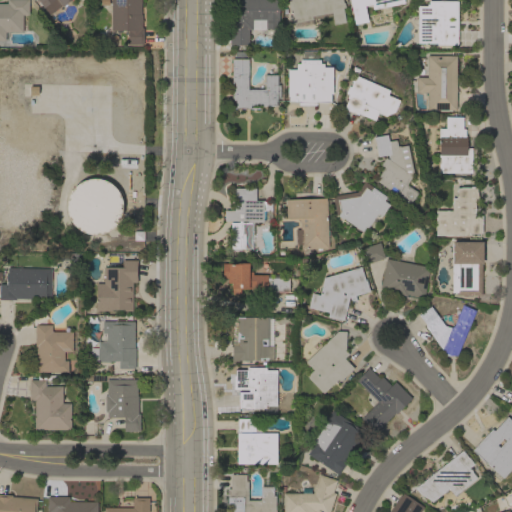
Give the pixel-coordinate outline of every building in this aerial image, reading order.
[(0,3),(6,3),(6,0),(28,0),(28,14),(22,14),(22,32),(5,31),(5,40),(0,40),(0,3)] [(68,0),(49,15),(43,7),(42,7),(37,0),(68,0)] [(110,0),(140,0),(140,14),(141,14),(141,26),(143,26),(143,44),(127,44),(127,30),(122,30),(110,30),(110,0)] [(251,29),(248,29),(247,45),(229,44),(229,13),(231,13),(231,0),(278,0),(278,15),(278,18),(279,18),(278,28),(263,28),(263,29),(251,28),(251,29)] [(312,18),(312,19),(310,20),(311,23),(293,27),(292,23),(290,23),(289,17),(291,16),(290,13),(289,13),(286,0),(341,0),(342,2),(344,2),(345,7),(342,8),(345,22),(333,24),(331,15),(312,18)] [(403,0),(403,3),(372,9),(371,4),(364,5),(367,21),(360,23),(361,28),(352,30),(351,23),(353,23),(348,0),(403,0)] [(417,5),(426,6),(426,4),(428,4),(428,0),(457,1),(457,45),(436,45),(436,43),(416,43),(417,5)] [(301,50),(316,50),(316,59),(319,59),(319,63),(323,63),(323,67),(332,67),(332,94),(331,94),(331,103),(316,103),(316,106),(297,105),(297,103),(286,103),(287,69),(295,69),(295,63),(299,63),(299,59),(300,59),(301,50)] [(234,51),(244,51),(244,58),(247,58),(247,89),(263,88),(263,87),(264,87),(264,74),(276,74),(276,84),(279,84),(279,98),(276,98),(276,105),(250,105),(250,107),(234,108),(234,100),(232,100),(231,58),(234,58),(234,51)] [(455,55),(455,110),(426,109),(426,92),(416,92),(416,77),(426,77),(427,55),(455,55)] [(377,113),(374,120),(357,113),(357,114),(343,108),(347,98),(346,98),(347,94),(345,93),(348,86),(349,87),(354,75),(389,90),(387,94),(399,100),(394,111),(384,116),(377,113)] [(438,128),(445,128),(445,117),(462,117),(462,129),(465,129),(464,136),(465,136),(465,148),(471,148),(470,172),(438,172),(438,128)] [(383,167),(380,164),(384,157),(387,159),(388,159),(387,154),(377,156),(373,137),(386,134),(388,141),(395,139),(397,146),(399,145),(399,146),(407,145),(413,172),(411,175),(412,175),(406,184),(417,192),(409,204),(375,180),(383,167)] [(119,213),(118,216),(117,218),(116,220),(114,223),(112,225),(108,228),(106,230),(103,231),(101,232),(98,233),(95,233),(93,233),(88,233),(83,231),(80,230),(78,229),(75,227),(73,225),(72,224),(70,221),(68,219),(67,216),(66,214),(65,211),(65,208),(65,206),(65,200),(67,195),(68,193),(69,190),(71,188),(73,186),(77,183),(79,181),(81,180),(84,179),(87,178),(90,178),(92,178),(97,178),(102,179),(105,181),(107,182),(110,184),(112,185),(113,187),(115,190),(117,192),(118,194),(119,199),(120,202),(120,205),(120,207),(120,210),(119,213)] [(332,196),(356,192),(364,181),(386,196),(383,200),(389,204),(380,216),(376,213),(363,233),(342,218),(341,218),(335,214),(332,196)] [(460,187),(460,186),(475,186),(478,199),(474,199),(474,215),(481,215),(481,233),(469,233),(469,235),(435,235),(435,210),(451,210),(451,197),(455,197),(455,187),(460,187)] [(224,210),(233,210),(233,201),(231,201),(231,188),(255,188),(255,200),(262,200),(262,201),(264,201),(263,211),(264,211),(264,220),(262,220),(262,222),(243,221),(243,220),(241,220),(241,222),(251,222),(250,248),(230,247),(230,222),(238,222),(238,221),(223,221),(224,210)] [(285,199),(325,198),(325,200),(326,200),(328,248),(300,249),(300,244),(295,244),(295,229),(300,229),(299,219),(289,219),(289,218),(286,218),(285,199)] [(455,292),(451,292),(451,241),(482,241),(481,263),(481,295),(455,295),(455,292)] [(379,242),(384,257),(366,263),(361,248),(379,242)] [(429,267),(423,297),(406,294),(406,296),(387,292),(387,290),(379,288),(385,258),(429,267)] [(137,282),(132,282),(132,310),(122,310),(122,309),(102,309),(102,310),(95,310),(95,283),(103,283),(103,267),(121,267),(121,260),(137,260),(137,282)] [(236,263),(236,262),(248,263),(247,271),(252,271),(252,274),(281,275),(281,277),(288,278),(288,291),(266,291),(266,296),(254,295),(254,289),(239,289),(239,294),(231,294),(231,288),(230,288),(230,283),(226,282),(226,278),(222,278),(222,263),(236,263)] [(360,266),(364,281),(365,280),(368,291),(354,295),(356,301),(351,302),(349,296),(348,297),(343,320),(327,316),(328,312),(308,307),(311,293),(319,295),(323,277),(360,266)] [(0,284),(6,284),(7,267),(51,269),(50,298),(29,298),(16,298),(16,300),(0,299),(0,284)] [(444,314),(456,318),(462,305),(475,310),(456,355),(445,355),(424,326),(426,325),(418,314),(430,306),(437,316),(444,314)] [(231,343),(236,343),(236,317),(268,317),(268,345),(272,345),(272,359),(263,359),(263,360),(237,360),(237,361),(231,361),(231,343)] [(115,321),(115,319),(124,319),(124,321),(133,321),(133,348),(134,348),(134,368),(118,368),(118,361),(109,361),(97,361),(97,360),(90,360),(90,348),(97,348),(97,341),(103,341),(103,333),(101,333),(101,321),(115,321)] [(35,324),(51,324),(51,331),(72,332),(72,351),(64,351),(64,360),(67,360),(67,372),(35,371),(36,346),(34,346),(35,324)] [(345,331),(344,350),(348,353),(343,358),(353,368),(339,381),(337,379),(322,393),(306,376),(312,369),(304,361),(336,331),(345,331)] [(240,370),(254,370),(254,367),(265,367),(265,370),(276,370),(275,405),(265,405),(265,408),(238,408),(238,391),(242,391),(242,385),(240,385),(240,370)] [(377,402),(355,380),(368,368),(379,379),(381,377),(390,385),(394,381),(411,398),(395,413),(394,412),(374,432),(360,418),(377,402)] [(45,379),(45,386),(62,386),(62,403),(70,403),(70,429),(34,429),(34,400),(29,400),(29,379),(45,379)] [(136,379),(136,396),(137,396),(137,413),(139,413),(139,431),(123,430),(123,417),(107,416),(107,411),(104,411),(104,395),(106,395),(106,379),(136,379)] [(307,454),(314,443),(312,442),(324,423),(323,422),(332,410),(364,432),(356,443),(354,442),(344,457),(347,460),(337,475),(307,454)] [(490,428),(493,431),(506,416),(511,421),(511,466),(502,478),(471,450),(490,428)] [(237,418),(254,418),(254,431),(236,431),(237,418)] [(236,432),(276,432),(276,463),(236,463),(236,432)] [(461,450),(467,457),(467,456),(473,464),(468,467),(475,478),(453,495),(448,488),(431,501),(417,492),(413,487),(461,450)] [(231,511),(231,504),(226,504),(227,488),(230,488),(230,474),(245,474),(245,481),(247,481),(247,500),(259,500),(259,498),(260,498),(260,486),(272,486),(272,495),(274,495),(274,511),(231,511)] [(282,511),(282,493),(312,493),(318,474),(336,480),(332,492),(335,493),(328,511),(318,511),(313,510),(311,511),(282,511)] [(401,492),(423,507),(419,511),(387,511),(388,511),(401,492)] [(0,511),(0,493),(11,495),(11,496),(36,498),(35,511),(0,511)] [(96,511),(46,511),(47,496),(68,496),(68,501),(96,501),(96,511)] [(103,511),(103,507),(132,507),(132,497),(148,497),(148,511),(103,511)]
